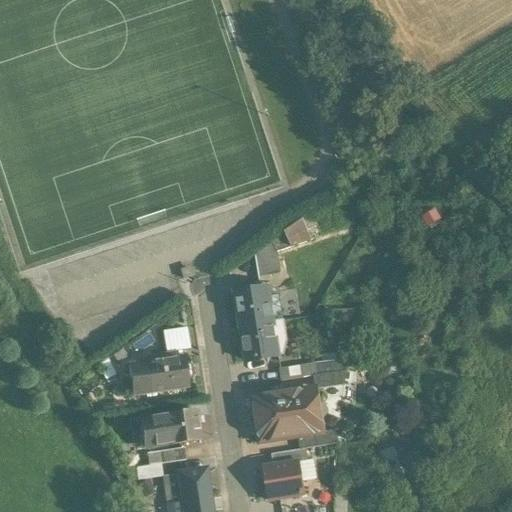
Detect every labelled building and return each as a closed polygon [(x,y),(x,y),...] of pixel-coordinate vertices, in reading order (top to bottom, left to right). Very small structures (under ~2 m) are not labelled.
[(422,233),(437,224),(429,209),(413,218),(422,233)] [(296,226),(277,240),(286,252),(305,239),(296,226)] [(253,257),(257,278),(282,275),(277,240),(253,257)] [(267,290),(236,295),(241,329),(272,324),(267,290)] [(272,324),(241,329),(246,362),(277,358),(272,324)] [(148,331),(128,345),(134,353),(135,356),(156,341),(148,331)] [(134,353),(128,345),(111,357),(117,365),(134,353)] [(176,354),(150,358),(150,364),(145,365),(149,395),(188,389),(187,380),(191,379),(189,367),(185,367),(183,359),(177,360),(176,354)] [(313,366),(315,378),(345,373),(347,360),(313,366)] [(145,365),(127,367),(132,397),(149,395),(145,365)] [(301,367),(303,380),(315,378),(313,366),(301,367)] [(301,367),(280,371),(282,383),(303,380),(301,367)] [(345,373),(315,378),(317,392),(343,387),(345,373)] [(304,392),(253,400),(253,401),(256,400),(259,420),(256,420),(260,445),(298,439),(298,438),(296,425),(309,423),(304,392)] [(195,412),(141,420),(146,450),(199,442),(195,412)] [(337,432),(298,438),(298,439),(299,439),(301,452),(336,446),(336,435),(337,432)] [(145,456),(147,468),(185,463),(183,451),(145,456)] [(299,464),(263,470),(268,503),(304,497),(299,464)] [(213,511),(207,470),(176,475),(176,478),(181,511),(213,511)] [(165,511),(181,511),(176,478),(161,479),(165,511)] [(334,505),(333,511),(347,511),(348,491),(335,490),(334,505)]
